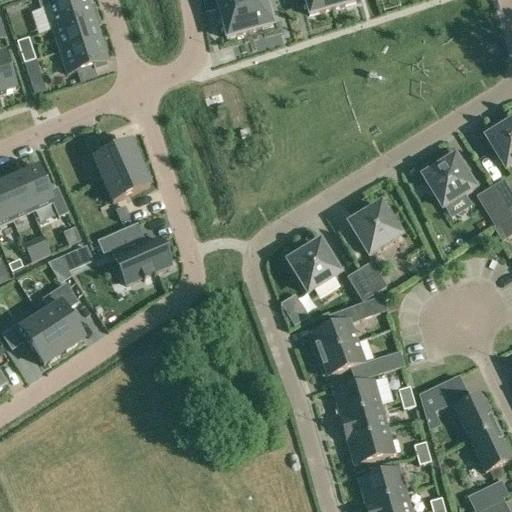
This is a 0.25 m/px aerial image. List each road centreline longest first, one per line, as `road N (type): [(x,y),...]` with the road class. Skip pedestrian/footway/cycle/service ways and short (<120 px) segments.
road 1 (residential): [(511,91),(255,247),(252,274),(326,511)]
road 2 (residential): [(0,417),(189,288),(190,252),(136,93)]
road 3 (residential): [(511,421),(439,272)]
road 4 (residential): [(0,152),(136,93)]
road 5 (residential): [(189,0),(193,56),(136,93)]
